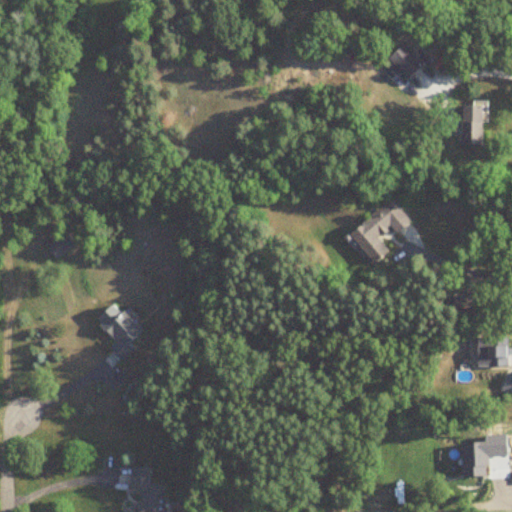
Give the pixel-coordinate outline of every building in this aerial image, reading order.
[(406,79),(424,63),(406,43),(388,59),(406,79)] [(482,143),(482,102),(461,102),(461,143),(482,143)] [(348,233),(375,265),(390,253),(376,237),(390,225),(396,232),(410,220),(396,204),(390,209),(384,203),(348,233)] [(53,257),(74,246),(67,232),(46,243),(53,257)] [(481,291),(453,289),(452,307),(479,309),(481,291)] [(115,340),(108,347),(122,360),(134,348),(128,342),(140,329),(112,301),(94,319),(115,340)] [(487,337),(506,336),(509,347),(511,346),(511,354),(508,354),(508,366),(487,366),(487,337)] [(511,395),(511,375),(508,373),(500,390),(511,395)] [(490,445),(490,493),(510,493),(510,445),(490,445)] [(163,511),(165,484),(148,483),(149,467),(130,466),(128,492),(140,493),(138,511),(163,511)]
